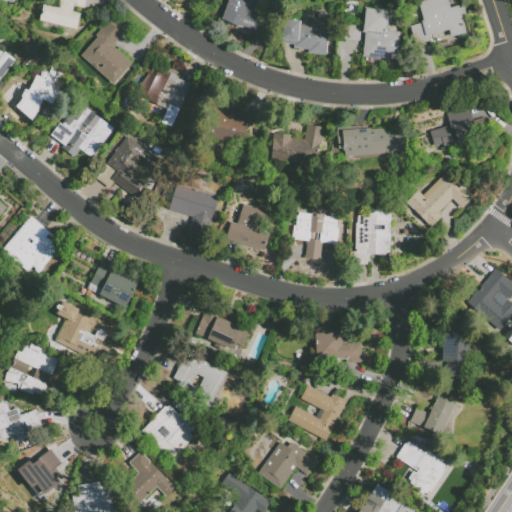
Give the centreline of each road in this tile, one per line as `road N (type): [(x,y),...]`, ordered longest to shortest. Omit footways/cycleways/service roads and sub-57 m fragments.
road 1 (residential): [(496,0),(511,43),(504,213),(448,264),(390,292),(316,297),(265,288),(131,243),(0,138)]
road 2 (residential): [(141,0),(220,61),(269,82),(335,94),(407,91),(511,62)]
road 3 (residential): [(390,292),(398,362),(379,414),(322,511)]
road 4 (residential): [(182,263),(96,425)]
